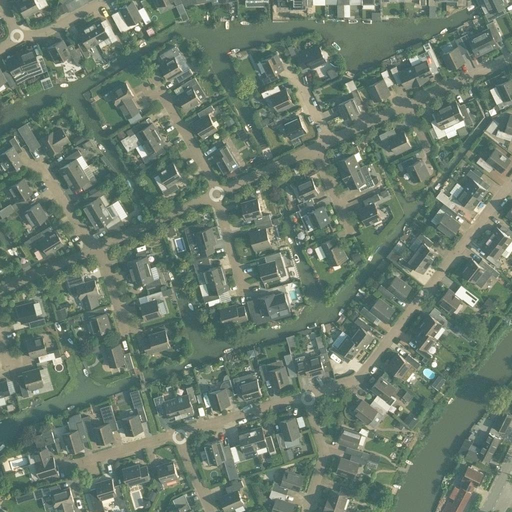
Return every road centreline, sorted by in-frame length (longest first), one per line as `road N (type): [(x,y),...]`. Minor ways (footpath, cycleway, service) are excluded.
road 1 (residential): [(306,395),(361,375),(511,177)]
road 2 (residential): [(511,58),(331,141)]
road 3 (residential): [(178,433),(306,395)]
road 4 (residential): [(217,194),(99,247)]
road 5 (residential): [(306,511),(323,460),(306,395)]
